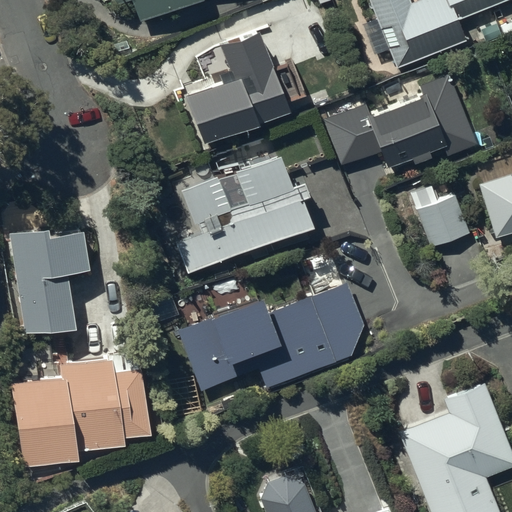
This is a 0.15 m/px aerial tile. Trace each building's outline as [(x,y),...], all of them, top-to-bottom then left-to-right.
[(132,0),(139,17),(180,0),(132,0)] [(511,0),(369,0),(375,14),(360,21),(372,51),(387,45),(395,64),(465,35),(457,15),(494,0),(511,0)] [(222,40),(235,72),(188,91),(207,140),(293,105),(260,24),(222,40)] [(321,116),(341,164),(379,148),(385,164),(411,154),(413,161),(432,154),(429,146),(442,141),(446,151),(475,139),(447,69),(417,81),(420,88),(370,108),(366,98),(321,116)] [(201,229),(174,239),(186,269),(312,220),(301,191),(308,188),(302,174),(291,179),(278,147),(232,165),(245,197),(229,204),(216,171),(179,186),(193,221),(197,219),(201,229)] [(511,168),(477,179),(495,234),(511,228),(511,168)] [(454,190),(415,206),(430,244),(469,229),(454,190)] [(47,222),(8,229),(23,330),(74,322),(65,266),(88,262),(82,225),(48,231),(47,222)] [(346,277),(273,305),(265,304),(260,289),(207,309),(208,313),(177,326),(200,386),(258,364),(265,383),(348,352),(362,319),(346,277)] [(60,372),(11,378),(22,464),(77,457),(75,448),(124,441),(123,432),(149,429),(139,360),(136,360),(134,342),(105,346),(106,352),(58,359),(60,372)] [(447,409),(398,429),(430,511),(500,511),(485,474),(511,463),(511,450),(483,378),(441,395),(447,409)] [(265,476),(258,494),(265,511),(385,511),(383,506),(368,511),(321,511),(302,463),(265,476)]
